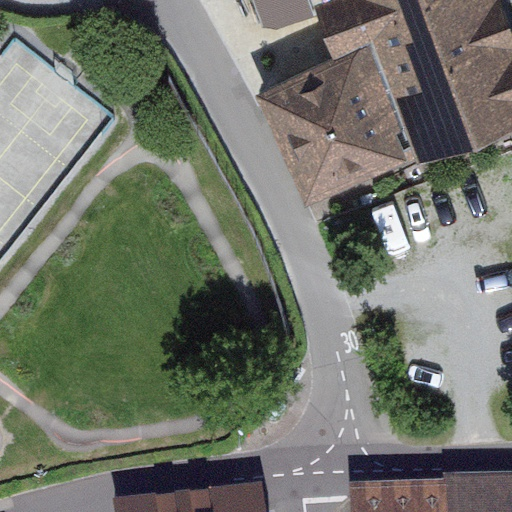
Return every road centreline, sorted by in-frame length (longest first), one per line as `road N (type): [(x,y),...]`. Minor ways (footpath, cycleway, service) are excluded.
road 1 (residential): [(360,476),(342,362),(318,291),(267,170),(173,0)]
road 2 (residential): [(304,478),(178,487),(59,511)]
road 3 (residential): [(511,470),(360,476)]
